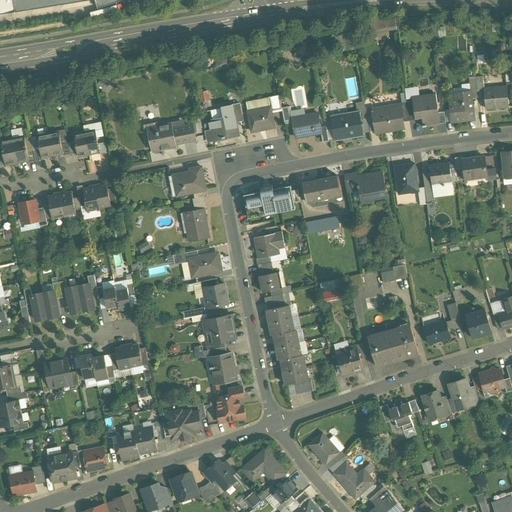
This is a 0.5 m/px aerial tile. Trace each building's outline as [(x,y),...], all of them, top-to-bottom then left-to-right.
[(12,0),(0,0),(0,14),(14,12),(12,0)] [(12,0),(14,12),(89,0),(12,0)] [(94,0),(97,8),(123,0),(94,0)] [(396,20),(375,21),(376,31),(397,30),(396,20)] [(218,58),(217,67),(225,68),(226,58),(218,58)] [(483,76),(476,77),(477,89),(484,89),(483,76)] [(476,77),(469,78),(471,92),(472,99),(478,98),(478,97),(477,89),(476,77)] [(507,86),(484,89),(485,97),(486,109),(509,107),(507,86)] [(203,101),(210,99),(209,92),(201,94),(203,101)] [(471,92),(455,93),(456,102),(452,103),(454,122),(474,119),(472,99),(471,92)] [(436,94),(413,97),(415,117),(409,118),(409,121),(422,119),(423,126),(440,123),(436,94)] [(280,96),(269,98),(271,107),(272,112),(283,109),(283,108),(280,96)] [(413,97),(406,98),(407,102),(409,118),(415,117),(413,97)] [(407,102),(399,103),(400,106),(403,122),(409,121),(409,118),(407,102)] [(399,103),(372,108),(373,117),(376,131),(376,133),(404,128),(403,122),(400,106),(399,103)] [(235,105),(221,107),(223,118),(213,120),(215,130),(217,139),(223,138),(226,138),(226,137),(238,135),(235,116),(237,116),(235,105)] [(291,106),(283,108),(283,109),(286,125),(294,123),(293,117),(291,106)] [(271,107),(248,112),(252,132),(275,128),(272,112),(271,107)] [(359,112),(331,117),(333,129),(335,140),(363,135),(363,133),(361,119),(359,112)] [(318,113),(293,117),(294,123),(297,138),(322,133),(321,128),(318,113)] [(331,117),(325,118),(326,127),(327,130),(333,129),(331,117)] [(373,117),(368,118),(370,132),(376,131),(373,117)] [(368,118),(361,119),(363,133),(370,132),(368,118)] [(158,123),(145,125),(149,147),(152,146),(150,137),(157,133),(156,127),(158,126),(158,123)] [(194,125),(173,129),(172,123),(158,126),(156,127),(157,133),(150,137),(152,146),(153,152),(177,147),(177,144),(197,140),(194,125)] [(326,127),(321,128),(322,133),(323,142),(329,141),(327,130),(326,127)] [(215,130),(205,132),(207,141),(217,139),(215,130)] [(95,131),(85,133),(89,154),(99,152),(100,152),(98,143),(95,131)] [(62,145),(59,132),(48,134),(53,156),(63,154),(63,153),(62,145)] [(89,154),(85,133),(74,135),(75,142),(77,153),(78,157),(89,154)] [(53,156),(48,134),(37,136),(40,149),(42,158),(53,156)] [(27,150),(24,137),(12,139),(17,162),(28,160),(29,160),(27,150)] [(17,162),(12,139),(1,141),(4,155),(6,165),(17,162)] [(75,142),(68,144),(71,154),(77,153),(75,142)] [(105,142),(98,143),(100,152),(99,152),(100,154),(107,153),(105,142)] [(68,144),(62,145),(63,153),(63,154),(63,156),(71,154),(68,144)] [(33,149),(27,150),(29,160),(28,160),(29,163),(35,161),(33,151),(33,149)] [(40,149),(33,151),(35,161),(42,159),(42,158),(40,149)] [(511,151),(501,153),(504,178),(511,177),(511,151)] [(463,157),(455,158),(457,170),(464,169),(462,159),(463,159),(463,157)] [(463,159),(462,159),(464,169),(465,181),(487,178),(484,157),(463,159)] [(449,163),(430,165),(430,167),(432,186),(452,183),(449,163)] [(414,164),(395,166),(399,194),(418,191),(418,188),(414,164)] [(202,166),(190,169),(190,172),(175,175),(179,195),(193,192),(206,190),(202,166)] [(430,167),(422,168),(425,187),(427,204),(435,203),(432,186),(430,167)] [(383,172),(357,176),(357,173),(350,174),(353,192),(359,191),(361,201),(387,196),(383,172)] [(350,174),(344,175),(347,193),(353,192),(350,174)] [(175,175),(169,176),(173,196),(179,195),(175,175)] [(338,176),(303,183),(307,202),(342,195),(338,176)] [(452,183),(432,186),(434,196),(454,194),(452,183)] [(82,185),(77,187),(79,197),(81,206),(86,205),(83,190),(82,185)] [(108,189),(107,185),(95,188),(99,207),(111,205),(110,201),(108,189)] [(272,185),(261,187),(261,191),(244,195),(249,218),(273,213),(274,207),(279,208),(280,212),(296,209),(291,185),(273,189),(272,185)] [(425,187),(418,188),(418,191),(420,205),(427,204),(425,187)] [(95,188),(83,190),(86,205),(88,212),(100,209),(99,207),(95,188)] [(114,188),(108,189),(110,201),(116,199),(114,188)] [(206,190),(193,192),(195,198),(204,196),(207,196),(206,190)] [(300,201),(298,190),(292,191),(294,203),(300,201)] [(73,198),(72,192),(60,195),(64,216),(76,214),(75,210),(73,198)] [(60,195),(48,197),(53,219),(64,216),(60,195)] [(195,198),(193,199),(195,210),(204,209),(207,208),(204,196),(195,198)] [(79,197),(73,198),(75,210),(81,209),(81,206),(79,197)] [(35,200),(29,202),(29,201),(20,203),(24,223),(39,220),(37,209),(35,200)] [(44,208),(37,209),(39,220),(40,227),(48,225),(44,208)] [(195,210),(188,212),(192,232),(187,233),(189,241),(210,236),(204,209),(195,210)] [(188,212),(181,213),(185,233),(187,233),(192,232),(188,212)] [(338,216),(304,222),(307,234),(340,228),(338,216)] [(283,232),(255,238),(259,258),(259,259),(272,256),(280,255),(278,245),(285,244),(283,232)] [(142,251),(152,249),(150,241),(140,244),(142,251)] [(198,250),(174,255),(176,264),(192,261),(192,257),(199,256),(198,250)] [(199,256),(192,257),(192,261),(196,277),(223,271),(220,255),(214,256),(214,253),(199,256)] [(272,256),(259,259),(259,258),(257,258),(258,265),(259,265),(273,262),(272,256)] [(273,262),(259,265),(261,276),(275,273),(273,262)] [(406,264),(392,267),(395,280),(408,277),(406,264)] [(392,267),(381,270),(383,282),(395,280),(392,267)] [(275,273),(261,276),(264,292),(271,290),(280,289),(280,288),(283,287),(280,272),(275,273)] [(361,274),(349,277),(352,290),(364,287),(361,274)] [(94,275),(88,276),(89,283),(90,283),(92,292),(97,290),(97,288),(94,275)] [(65,281),(59,282),(62,298),(68,296),(66,288),(67,288),(65,281)] [(59,282),(53,283),(54,290),(55,290),(56,299),(62,298),(59,282)] [(92,292),(90,283),(89,283),(78,285),(83,311),(95,309),(92,292)] [(226,283),(206,288),(210,308),(230,303),(226,283)] [(133,284),(127,285),(128,288),(129,297),(135,295),(133,284)] [(67,288),(66,288),(68,296),(71,313),(83,311),(78,285),(67,288)] [(116,290),(115,286),(103,289),(105,298),(107,308),(114,307),(116,308),(117,306),(119,306),(116,290)] [(103,287),(97,288),(97,290),(99,299),(105,298),(103,289),(103,287)] [(280,289),(271,290),(272,296),(284,294),(285,294),(283,287),(280,288),(280,289)] [(341,296),(339,287),(322,291),(325,300),(341,296)] [(464,287),(452,291),(456,302),(456,303),(468,300),(464,287)] [(30,288),(24,289),(27,305),(33,304),(31,295),(32,295),(30,288)] [(128,288),(116,290),(119,306),(120,310),(122,309),(123,310),(124,309),(131,307),(129,297),(128,288)] [(54,290),(43,293),(48,318),(60,316),(56,299),(55,290),(54,290)] [(32,295),(31,295),(33,304),(36,320),(48,318),(43,293),(32,295)] [(284,294),(272,296),(273,302),(285,300),(284,294)] [(396,296),(389,297),(391,308),(398,307),(396,296)] [(376,297),(366,299),(368,309),(378,307),(376,297)] [(511,297),(503,300),(506,312),(499,314),(503,327),(503,328),(511,325),(511,297)] [(285,300),(273,302),(275,308),(286,306),(285,300)] [(456,302),(447,305),(452,320),(460,317),(456,303),(456,302)] [(275,308),(267,310),(270,322),(293,318),(290,305),(286,306),(275,308)] [(27,306),(21,307),(25,323),(30,322),(27,306)] [(207,307),(184,311),(185,318),(208,313),(207,307)] [(485,309),(466,315),(473,337),(492,332),(485,309)] [(499,314),(493,315),(497,328),(503,327),(499,314)] [(232,315),(205,320),(207,332),(210,331),(212,342),(212,343),(224,341),(236,338),(232,315)] [(293,318),(270,322),(273,335),(275,334),(295,330),(293,318)] [(445,320),(424,326),(429,344),(450,338),(445,320)] [(410,325),(391,331),(399,360),(419,354),(410,325)] [(295,330),(275,334),(277,347),(300,342),(297,330),(295,330)] [(391,331),(368,338),(377,367),(399,360),(391,331)] [(212,342),(206,343),(208,350),(226,347),(224,341),(212,343),(212,342)] [(300,342),(277,347),(280,359),(281,359),(302,355),(300,342)] [(363,343),(357,345),(357,348),(359,348),(362,358),(367,357),(363,343)] [(140,349),(139,345),(127,347),(131,367),(143,364),(142,360),(140,349)] [(359,348),(357,348),(357,345),(336,351),(343,375),(365,369),(362,358),(359,348)] [(131,367),(127,347),(115,349),(116,353),(119,369),(131,367)] [(145,347),(140,349),(142,360),(148,359),(145,347)] [(226,347),(208,350),(209,357),(227,354),(226,347)] [(116,353),(110,354),(112,365),(113,370),(117,369),(119,369),(116,353)] [(227,354),(209,357),(211,366),(210,366),(211,369),(214,383),(218,383),(238,379),(233,353),(227,354)] [(96,376),(93,358),(92,354),(80,357),(82,367),(84,378),(96,376)] [(302,355),(281,359),(284,372),(306,367),(304,354),(302,355)] [(107,367),(104,356),(93,358),(96,376),(96,380),(109,377),(107,367)] [(12,358),(1,360),(2,366),(11,364),(13,364),(12,358)] [(71,373),(68,359),(56,361),(61,385),(72,383),(73,383),(71,373)] [(56,361),(45,364),(48,377),(50,388),(61,385),(56,361)] [(2,366),(0,366),(0,378),(13,376),(11,364),(2,366)] [(112,365),(107,367),(109,377),(109,378),(115,377),(113,370),(112,365)] [(82,367),(76,368),(77,371),(79,380),(84,379),(84,378),(82,367)] [(306,367),(284,372),(287,385),(289,384),(294,383),(300,382),(306,381),(309,380),(306,367)] [(495,374),(490,371),(480,374),(480,376),(484,388),(485,391),(490,389),(491,392),(499,390),(498,388),(505,386),(506,386),(504,380),(501,370),(497,371),(495,374)] [(77,371),(71,373),(73,383),(72,383),(73,386),(80,385),(79,380),(77,371)] [(13,376),(0,378),(0,391),(6,390),(16,388),(13,376)] [(480,376),(472,378),(475,386),(476,390),(484,388),(480,376)] [(48,377),(42,379),(44,392),(51,391),(50,388),(48,377)] [(466,378),(449,384),(454,398),(456,408),(470,404),(473,403),(469,388),(466,378)] [(218,389),(218,383),(214,383),(217,397),(222,396),(221,391),(219,391),(218,389)] [(242,386),(229,388),(230,395),(222,396),(217,397),(220,412),(222,412),(223,421),(246,417),(243,406),(240,406),(239,398),(244,397),(242,386)] [(469,388),(473,403),(479,401),(476,390),(475,386),(469,388)] [(21,387),(16,388),(6,390),(7,396),(22,393),(21,387)] [(490,389),(485,391),(483,391),(485,398),(492,396),(491,392),(490,389)] [(439,391),(435,393),(434,391),(422,396),(429,418),(430,418),(432,419),(434,418),(435,416),(439,415),(442,417),(447,416),(442,402),(441,398),(439,391)] [(22,393),(7,396),(8,402),(18,400),(28,398),(27,392),(22,393)] [(454,398),(448,400),(452,412),(457,411),(456,408),(454,398)] [(419,411),(415,399),(408,402),(409,403),(409,402),(413,413),(419,411)] [(8,402),(0,403),(0,415),(20,411),(18,400),(8,402)] [(442,402),(447,416),(452,414),(452,412),(448,400),(442,402)] [(409,403),(403,405),(402,402),(394,405),(395,407),(389,410),(388,410),(392,420),(395,420),(398,427),(402,426),(404,431),(414,427),(409,414),(413,413),(409,402),(409,403)] [(203,403),(198,405),(199,412),(200,418),(206,417),(203,403)] [(388,405),(381,407),(386,423),(392,420),(388,410),(389,410),(388,405)] [(20,411),(0,415),(0,421),(1,427),(13,425),(23,423),(20,411)] [(191,411),(182,413),(182,411),(173,413),(168,420),(168,421),(172,437),(175,439),(181,438),(182,439),(189,438),(189,436),(192,436),(195,431),(195,429),(202,428),(199,412),(192,413),(191,411)] [(168,421),(160,423),(161,425),(164,438),(172,437),(168,421)] [(23,423),(13,425),(14,431),(29,428),(28,422),(23,423)] [(161,425),(155,427),(158,441),(164,440),(164,438),(161,425)] [(152,428),(134,431),(139,453),(156,450),(152,428)] [(134,431),(117,435),(117,436),(118,443),(115,444),(117,452),(120,452),(122,460),(139,457),(139,453),(134,431)] [(340,452),(323,433),(309,445),(326,464),(340,452)] [(117,436),(108,437),(111,453),(117,452),(115,444),(118,443),(117,436)] [(84,452),(86,464),(88,471),(107,467),(103,448),(84,452)] [(286,473),(265,449),(242,469),(253,481),(264,471),(274,483),(286,473)] [(84,450),(78,451),(81,464),(86,464),(84,452),(84,450)] [(78,451),(68,453),(70,463),(73,462),(74,466),(75,466),(81,464),(78,451)] [(340,452),(326,464),(330,469),(346,455),(342,451),(340,452)] [(68,453),(48,456),(51,472),(53,482),(77,477),(75,466),(74,466),(73,462),(70,463),(68,453)] [(346,455),(330,469),(334,474),(347,463),(346,455)] [(48,456),(42,458),(46,473),(51,472),(48,456)] [(239,465),(231,456),(227,460),(235,469),(239,465)] [(236,472),(227,460),(222,464),(232,475),(236,472)] [(430,460),(422,463),(426,475),(433,472),(430,460)] [(222,464),(220,462),(219,462),(214,466),(212,466),(208,469),(208,470),(216,479),(223,488),(227,485),(230,485),(236,480),(232,475),(222,464)] [(362,480),(347,463),(334,474),(356,499),(375,482),(368,475),(362,480)] [(216,479),(208,470),(208,469),(203,473),(211,483),(216,479)] [(33,472),(10,476),(13,495),(36,491),(33,472)] [(191,472),(174,478),(172,482),(177,496),(181,498),(189,495),(193,496),(199,494),(191,472)] [(276,489),(273,492),(282,503),(291,495),(298,489),(295,486),(295,484),(293,482),(291,481),(288,479),(276,489)] [(156,484),(142,489),(149,510),(154,509),(159,511),(162,506),(166,505),(167,504),(162,491),(160,487),(156,484)] [(212,484),(200,488),(204,500),(221,494),(212,484)] [(272,485),(263,493),(267,497),(273,492),(276,489),(272,485)] [(381,485),(373,491),(378,497),(386,490),(381,485)] [(168,489),(162,491),(167,504),(166,505),(167,507),(174,504),(168,489)] [(378,497),(377,497),(382,504),(391,496),(386,490),(378,497)] [(136,511),(130,493),(116,498),(117,501),(117,500),(121,511),(136,511)] [(291,495),(282,503),(277,507),(281,511),(286,507),(295,499),(291,495)] [(382,504),(371,511),(399,511),(402,510),(391,496),(382,504)] [(508,498),(493,504),(495,511),(511,511),(511,499),(511,497),(508,498)] [(295,499),(286,507),(289,511),(296,511),(303,506),(296,498),(295,499)] [(117,501),(107,504),(109,511),(121,511),(117,500),(117,501)] [(319,511),(310,500),(303,506),(296,511),(319,511)] [(421,511),(427,511),(432,508),(425,501),(418,508),(421,511)] [(489,511),(486,502),(480,504),(482,511),(489,511)]
